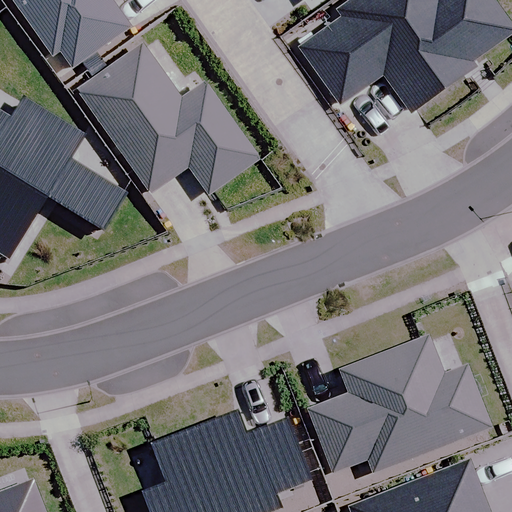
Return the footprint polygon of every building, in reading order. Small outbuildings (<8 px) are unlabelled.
[(12,0),(53,57),(59,52),(71,69),(128,28),(108,0),(12,0)] [(341,18),(298,49),(339,105),(381,75),(409,113),(471,69),(468,64),(511,32),(511,31),(489,0),(352,0),(337,11),(341,18)] [(141,48),(79,92),(150,192),(187,165),(208,194),(256,160),(202,85),(180,101),(141,48)] [(0,155),(32,103),(23,97),(9,120),(0,114),(0,155)] [(83,133),(32,103),(0,155),(0,255),(6,259),(45,195),(101,229),(122,194),(66,160),(83,133)] [(441,377),(426,338),(339,371),(348,396),(309,411),(333,472),(366,459),(372,474),(488,429),(465,368),(441,377)] [(307,481),(284,421),(244,436),(235,413),(149,446),(164,484),(141,493),(148,511),(274,511),(279,510),(273,494),(307,481)] [(487,511),(468,462),(350,508),(351,511),(487,511)] [(0,511),(41,511),(30,483),(0,494),(0,511)]
